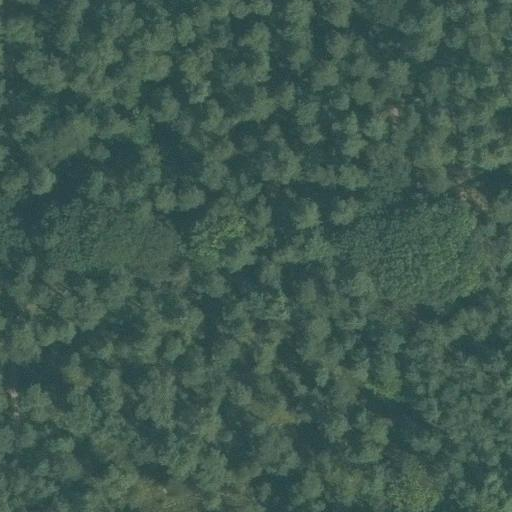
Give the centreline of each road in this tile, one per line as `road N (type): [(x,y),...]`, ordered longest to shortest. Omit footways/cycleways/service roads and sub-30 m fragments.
road 1 (track): [(0,217),(389,218)]
road 2 (track): [(390,204),(394,511)]
